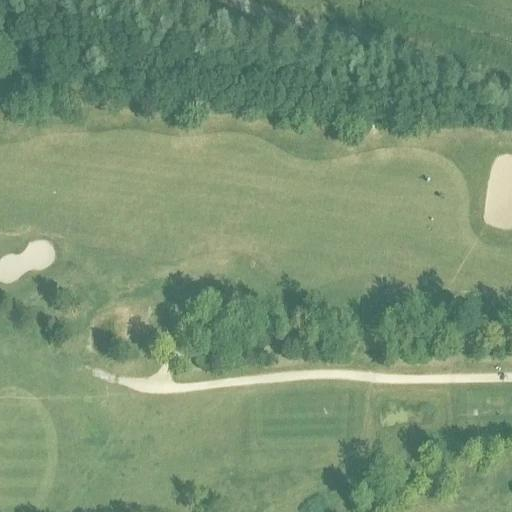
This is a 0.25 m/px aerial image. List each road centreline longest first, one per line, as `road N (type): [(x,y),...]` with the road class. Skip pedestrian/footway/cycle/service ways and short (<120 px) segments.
road 1 (unclassified): [(444,78),(70,0)]
road 2 (unclassified): [(230,0),(387,47),(444,78)]
